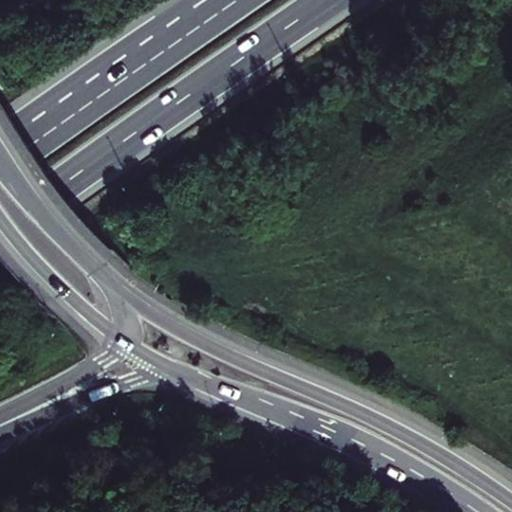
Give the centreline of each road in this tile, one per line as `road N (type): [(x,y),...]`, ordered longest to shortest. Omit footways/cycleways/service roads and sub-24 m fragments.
road 1 (primary): [(511,503),(417,443),(190,338),(112,284)]
road 2 (trunk): [(0,229),(319,0)]
road 3 (trunk): [(251,404),(334,426),(487,511)]
road 4 (primary): [(251,404),(462,511)]
road 5 (trunk): [(232,0),(40,135)]
road 6 (primary): [(112,284),(0,140)]
road 7 (primary): [(0,202),(117,339)]
road 8 (trunk): [(1,425),(143,373),(171,371)]
road 9 (trunk): [(1,425),(102,361),(117,339)]
